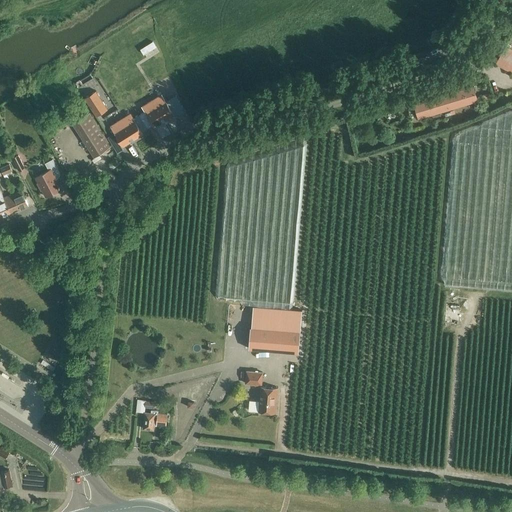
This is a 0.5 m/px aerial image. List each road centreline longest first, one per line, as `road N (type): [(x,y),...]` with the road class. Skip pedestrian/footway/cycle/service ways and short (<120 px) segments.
road 1 (unclassified): [(123,178),(146,156),(481,64)]
road 2 (residential): [(82,473),(78,451),(104,242),(123,178)]
